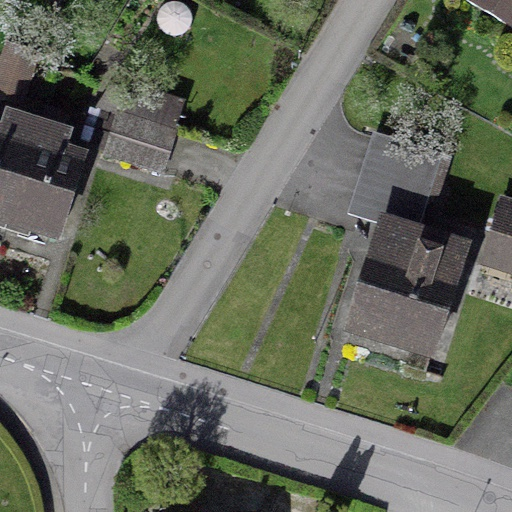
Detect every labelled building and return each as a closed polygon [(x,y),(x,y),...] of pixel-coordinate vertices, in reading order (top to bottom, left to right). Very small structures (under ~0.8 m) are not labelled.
[(511,0),(459,0),(460,0),(511,32),(511,0)] [(33,57),(5,48),(0,63),(0,102),(17,108),(33,57)] [(102,157),(160,176),(173,137),(115,118),(102,157)] [(0,222),(5,224),(56,240),(80,164),(53,155),(55,147),(57,142),(33,134),(16,129),(9,127),(5,140),(0,138),(0,222)] [(436,159),(375,140),(354,207),(415,226),(436,159)] [(511,209),(498,205),(479,266),(511,276),(511,209)] [(429,358),(460,260),(462,253),(380,226),(346,332),(429,358)]
